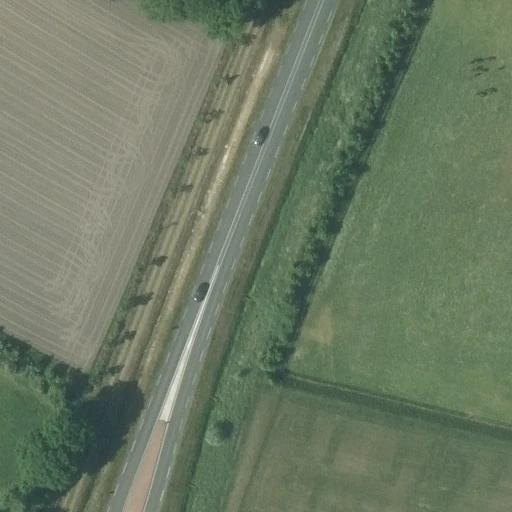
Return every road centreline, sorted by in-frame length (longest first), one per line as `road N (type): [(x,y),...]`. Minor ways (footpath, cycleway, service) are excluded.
road 1 (track): [(265,0),(63,511)]
road 2 (primary): [(185,352),(321,0)]
road 3 (primary): [(185,352),(113,511)]
road 4 (primary): [(148,511),(185,352)]
